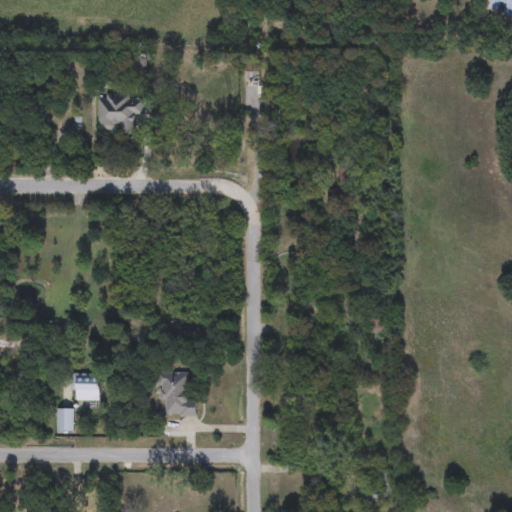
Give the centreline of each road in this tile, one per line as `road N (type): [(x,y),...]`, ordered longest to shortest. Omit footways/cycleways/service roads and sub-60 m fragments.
road 1 (residential): [(254,511),(250,207),(217,187),(0,187)]
road 2 (residential): [(0,459),(255,459)]
